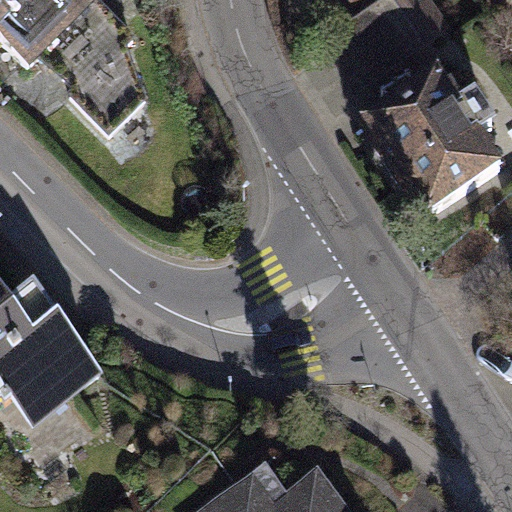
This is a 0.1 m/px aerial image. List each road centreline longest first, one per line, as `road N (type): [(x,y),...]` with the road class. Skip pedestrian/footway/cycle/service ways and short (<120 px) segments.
road 1 (residential): [(0,158),(86,246),(164,309),(237,325),(285,308),(369,255)]
road 2 (residential): [(369,255),(247,67),(229,0)]
road 3 (residential): [(511,485),(369,255)]
